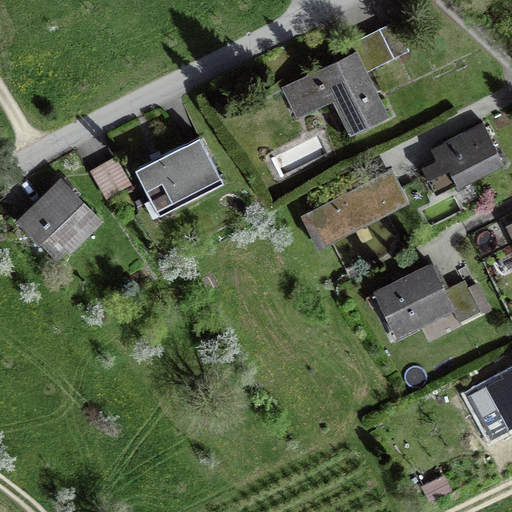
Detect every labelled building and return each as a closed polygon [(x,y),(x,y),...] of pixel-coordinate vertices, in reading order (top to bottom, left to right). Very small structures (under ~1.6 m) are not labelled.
[(409,50),(394,21),(345,45),(350,54),(293,82),(307,110),(333,97),(350,132),(387,114),(366,71),(409,50)] [(483,122),(437,145),(443,156),(421,167),(435,195),(502,161),(483,122)] [(135,168),(152,200),(165,193),(172,206),(192,195),(190,191),(220,176),(199,135),(135,168)] [(399,199),(385,173),(308,213),(322,239),(351,224),(343,208),(354,201),(363,217),(399,199)] [(62,181),(21,221),(40,241),(52,230),(69,248),(99,219),(62,181)] [(432,264),(375,292),(397,334),(452,306),(459,321),(479,310),(466,284),(446,293),(432,264)] [(511,369),(504,374),(506,378),(487,389),(497,407),(502,404),(511,422),(511,369)]
